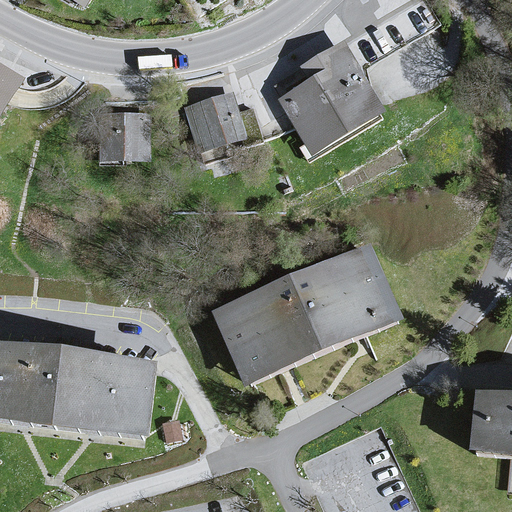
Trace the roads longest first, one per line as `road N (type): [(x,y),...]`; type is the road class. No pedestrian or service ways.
road 1 (secondary): [(305,0),(213,50),(143,60),(69,51),(0,17)]
road 2 (residential): [(267,451),(423,374),(474,325),(511,255)]
road 3 (residential): [(511,133),(477,0)]
